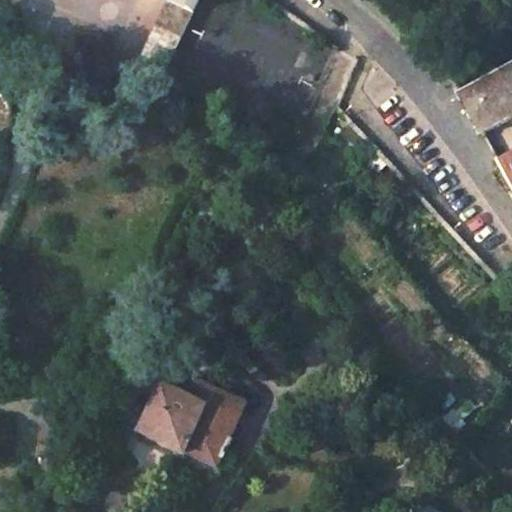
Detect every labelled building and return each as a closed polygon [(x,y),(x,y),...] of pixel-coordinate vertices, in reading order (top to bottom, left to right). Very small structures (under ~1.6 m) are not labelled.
[(167,0),(175,3),(141,76),(161,81),(199,0),(167,0)] [(511,68),(461,96),(483,135),(511,118),(511,68)] [(511,152),(497,161),(511,187),(511,152)] [(230,437),(245,403),(196,381),(189,396),(163,383),(141,431),(186,454),(179,470),(208,487),(221,457),(225,459),(234,439),(230,437)] [(94,397),(70,386),(58,411),(82,423),(94,397)] [(81,424),(56,413),(50,428),(74,439),(81,424)] [(73,442),(49,430),(36,456),(61,468),(73,442)]
